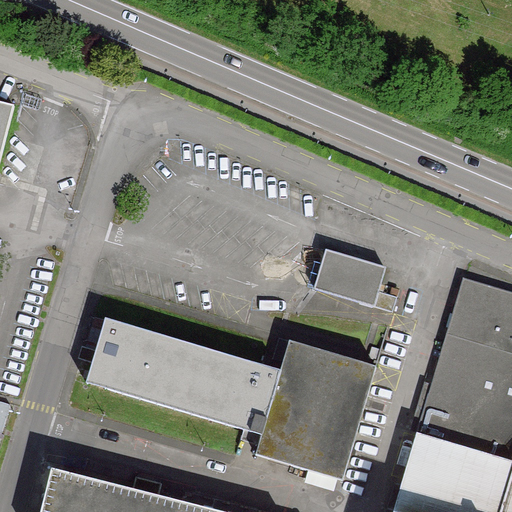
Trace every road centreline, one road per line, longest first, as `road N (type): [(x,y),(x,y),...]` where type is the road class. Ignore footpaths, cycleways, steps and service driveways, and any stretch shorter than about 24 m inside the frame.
road 1 (primary): [(511,187),(72,0)]
road 2 (unclassified): [(511,255),(202,123),(159,118)]
road 3 (unclassified): [(376,502),(319,510),(33,431)]
road 4 (unclassified): [(33,431),(113,170),(126,144),(159,118)]
road 5 (unclassified): [(159,118),(0,58)]
